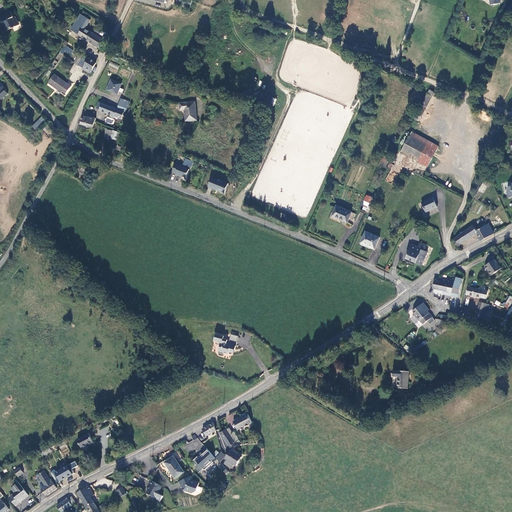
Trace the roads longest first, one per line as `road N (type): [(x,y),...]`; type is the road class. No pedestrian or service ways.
road 1 (secondary): [(36,511),(266,385),(413,288)]
road 2 (unclassified): [(69,136),(101,157),(413,288)]
road 3 (unclassified): [(0,263),(69,136)]
